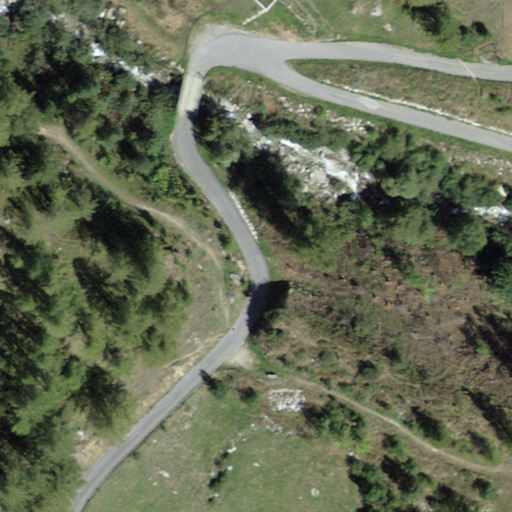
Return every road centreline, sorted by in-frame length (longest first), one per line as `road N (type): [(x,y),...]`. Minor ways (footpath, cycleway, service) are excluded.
road 1 (unclassified): [(511,70),(254,44),(212,52),(198,65),(187,132),(254,238),(260,299),(237,334),(138,435)]
road 2 (track): [(511,143),(329,96),(230,48)]
